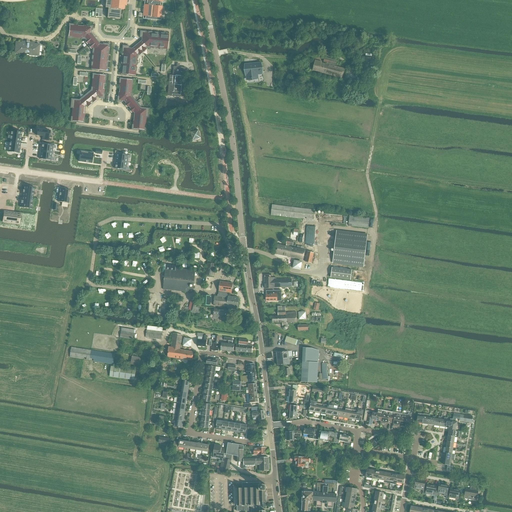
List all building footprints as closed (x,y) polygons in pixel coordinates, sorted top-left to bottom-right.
[(119,19),(120,10),(123,10),(124,5),(123,5),(123,0),(108,0),(107,18),(112,18),(114,19),(119,19)] [(159,17),(161,17),(161,14),(162,14),(162,11),(161,11),(162,7),(160,7),(160,1),(162,2),(162,0),(145,0),(147,0),(146,5),(144,5),(144,9),(143,9),(142,12),(143,12),(143,16),(145,16),(145,19),(158,20),(159,17)] [(74,25),(69,24),(68,38),(72,38),(72,37),(81,38),(81,39),(85,40),(93,48),(92,53),(93,53),(93,56),(92,56),(91,60),(92,60),(92,62),(91,62),(91,66),(92,66),(91,69),(106,71),(106,67),(107,67),(107,64),(106,64),(107,61),(108,61),(108,58),(107,57),(107,55),(108,55),(109,51),(108,51),(108,47),(109,47),(109,44),(103,44),(103,45),(100,44),(91,33),(91,30),(92,31),(92,26),(87,26),(87,27),(74,25)] [(146,32),(140,31),(139,37),(142,38),(141,41),(131,49),(128,48),(129,46),(122,46),(122,51),(123,51),(123,54),(122,54),(121,57),(122,57),(122,60),(121,60),(121,64),(122,64),(121,66),(120,66),(120,70),(121,70),(121,74),(135,75),(135,71),(136,72),(136,68),(135,68),(136,65),(137,65),(137,62),(136,61),(136,59),(137,59),(138,54),(145,48),(150,48),(150,47),(153,48),(153,49),(156,49),(156,48),(159,48),(159,49),(163,50),(163,49),(167,49),(168,35),(164,35),(164,34),(161,33),(161,34),(158,34),(158,33),(154,33),(154,34),(152,33),(152,32),(148,32),(148,33),(146,33),(146,32)] [(24,54),(25,43),(16,42),(15,53),(24,54)] [(25,43),(24,54),(38,56),(39,44),(29,43),(30,42),(26,42),(26,43),(25,43)] [(361,71),(370,72),(371,58),(361,57),(360,70),(361,71)] [(335,66),(337,61),(325,58),(323,62),(326,63),(326,64),(321,63),(322,62),(315,60),(312,71),(341,78),(344,69),(331,66),(331,65),(335,66)] [(246,72),(244,72),(246,84),(264,82),(263,72),(261,72),(260,64),(245,66),(246,72)] [(185,68),(173,66),(172,75),(169,75),(167,96),(182,98),(185,68)] [(99,74),(92,74),(92,79),(93,79),(92,88),(91,88),(91,90),(79,100),(71,99),(70,108),(73,108),(72,117),(71,117),(70,122),(84,123),(85,118),(84,118),(85,107),(97,97),(100,97),(100,98),(104,99),(104,94),(103,93),(105,80),(106,80),(106,75),(100,75),(100,76),(98,76),(99,74)] [(125,79),(119,78),(119,83),(120,83),(118,97),(117,97),(117,102),(121,102),(121,101),(124,101),(134,114),(133,125),(132,125),(131,130),(145,131),(146,126),(145,126),(146,117),(148,117),(149,109),(141,108),(140,107),(132,97),(131,96),(132,93),(131,93),(132,84),(132,85),(133,80),(127,79),(127,80),(125,80),(125,79)] [(37,129),(36,136),(42,137),(41,140),(48,141),(50,131),(37,129)] [(11,131),(9,141),(21,143),(22,132),(11,130),(11,131)] [(198,130),(191,133),(193,140),(201,138),(198,130)] [(8,152),(19,154),(19,153),(21,143),(9,141),(8,152)] [(41,144),(40,151),(52,153),(53,148),(55,148),(56,146),(41,144)] [(40,151),(39,159),(54,161),(54,158),(52,158),(52,153),(40,151)] [(80,154),(79,162),(92,164),(93,153),(89,152),(88,155),(80,154)] [(116,154),(115,161),(127,163),(127,158),(130,158),(130,156),(116,154)] [(115,161),(114,169),(128,171),(128,168),(126,168),(127,163),(115,161)] [(23,186),(22,197),(33,198),(34,188),(35,188),(23,186)] [(60,189),(58,202),(69,203),(67,203),(68,191),(70,191),(70,190),(60,189)] [(20,207),(20,208),(32,209),(33,198),(22,197),(20,207)] [(313,220),(315,210),(272,205),(271,215),(313,220)] [(4,212),(3,221),(19,224),(20,214),(4,212)] [(348,226),(368,228),(369,218),(349,216),(348,226)] [(368,235),(336,232),(334,252),(332,263),(335,263),(363,266),(368,235)] [(292,246),(293,241),(287,240),(286,245),(286,246),(277,245),(275,254),(290,258),(292,248),(289,247),(289,245),(292,246)] [(292,248),(290,258),(303,260),(305,250),(292,248)] [(311,264),(313,253),(307,252),(305,262),(311,264)] [(213,276),(215,265),(208,263),(205,275),(213,276)] [(166,267),(163,289),(193,293),(195,271),(176,268),(176,266),(166,264),(166,267)] [(332,268),(331,278),(351,280),(353,270),(332,268)] [(271,278),(271,275),(265,275),(265,289),(274,289),(274,285),(276,285),(276,288),(292,287),(292,279),(276,280),(276,279),(273,279),(273,278),(271,278)] [(232,293),(233,283),(220,281),(219,292),(221,292),(220,297),(214,296),(213,306),(220,306),(226,307),(237,309),(239,298),(227,296),(228,293),(232,293)] [(266,294),(266,301),(281,301),(281,294),(281,291),(266,291),(266,294)] [(203,296),(202,306),(210,307),(211,296),(203,296)] [(192,312),(199,314),(202,303),(195,301),(192,312)] [(286,316),(286,313),(285,313),(285,307),(282,307),(281,307),(278,307),(278,316),(281,316),(286,316)] [(214,309),(213,318),(221,319),(221,315),(229,316),(229,311),(226,311),(220,310),(214,309)] [(286,316),(281,316),(281,317),(272,317),(272,323),(282,323),(282,326),(283,326),(283,329),(284,330),(286,330),(287,329),(287,327),(286,326),(286,323),(297,322),(296,313),(286,313),(286,316)] [(312,322),(321,322),(320,313),(312,314),(312,322)] [(121,328),(120,337),(134,340),(136,331),(121,328)] [(161,339),(162,332),(147,330),(146,338),(161,339)] [(180,350),(182,335),(173,334),(171,348),(169,348),(167,357),(192,360),(193,352),(180,350)] [(198,334),(197,337),(202,337),(202,340),(198,340),(197,346),(206,347),(206,341),(206,336),(204,336),(204,334),(198,334)] [(183,338),(182,346),(191,348),(192,339),(183,338)] [(246,343),(247,343),(247,340),(239,340),(239,345),(237,345),(236,352),(245,352),(246,343)] [(71,348),(70,358),(77,359),(83,360),(83,357),(86,358),(86,360),(90,361),(90,359),(91,356),(91,351),(71,348)] [(317,383),(319,351),(311,349),(303,348),(301,382),(317,383)] [(91,356),(90,359),(94,360),(94,361),(113,364),(115,355),(91,351),(91,356)] [(288,352),(277,353),(277,360),(291,359),(291,357),(288,357),(288,352)] [(132,357),(130,366),(139,367),(141,359),(132,357)] [(247,374),(255,373),(254,365),(247,365),(247,374)] [(134,380),(136,371),(111,367),(110,377),(134,380)] [(206,371),(205,378),(214,379),(215,372),(206,371)] [(255,373),(247,374),(248,375),(242,376),(243,382),(255,381),(255,373)] [(233,381),(232,391),(241,392),(242,382),(233,381)] [(248,388),(246,388),(246,391),(249,391),(249,394),(257,393),(256,384),(248,385),(248,388)] [(249,394),(246,394),(247,402),(258,401),(257,393),(249,394)] [(328,406),(326,415),(332,416),(334,406),(334,405),(328,404),(328,406)] [(257,407),(251,408),(252,417),(258,416),(259,420),(259,422),(262,422),(262,420),(264,420),(263,411),(258,411),(257,407)] [(365,411),(363,421),(366,422),(366,426),(370,427),(371,429),(373,429),(374,428),(375,426),(374,425),(372,424),(373,420),(381,422),(383,411),(378,410),(378,412),(377,412),(377,414),(373,413),(373,415),(369,414),(370,412),(365,411)] [(381,422),(381,424),(385,425),(385,424),(387,424),(387,423),(390,423),(392,412),(383,411),(381,422)] [(392,412),(390,423),(393,424),(393,425),(396,426),(395,427),(399,427),(401,414),(392,412)] [(401,414),(399,427),(403,428),(403,427),(405,428),(406,426),(409,427),(411,414),(408,414),(408,415),(401,414)] [(449,428),(449,430),(456,431),(457,422),(455,422),(456,418),(459,419),(459,418),(460,415),(453,414),(452,420),(452,421),(451,426),(451,428),(449,428)] [(172,420),(172,423),(176,424),(176,427),(173,427),(173,430),(178,431),(179,428),(182,428),(183,422),(172,420)] [(304,429),(303,435),(310,436),(309,439),(318,440),(320,431),(320,430),(309,428),(309,429),(304,429)] [(286,440),(293,440),(293,436),(301,436),(301,431),(293,431),(293,432),(286,432),(286,440)] [(320,431),(318,440),(333,443),(335,433),(324,431),(324,432),(320,431)] [(335,433),(333,443),(339,444),(339,442),(344,443),(344,445),(349,446),(350,446),(351,443),(349,443),(350,437),(346,436),(346,435),(335,433)] [(184,448),(185,442),(179,441),(179,442),(174,441),(173,448),(178,449),(178,447),(184,448)] [(228,443),(226,454),(232,455),(236,456),(236,462),(243,462),(243,458),(243,445),(228,443)] [(214,445),(212,456),(219,457),(219,458),(222,458),(222,461),(224,462),(223,469),(229,470),(231,460),(232,455),(226,454),(224,453),(225,450),(221,450),(222,446),(214,445)] [(269,457),(256,458),(256,465),(260,465),(260,470),(269,470),(269,457)] [(303,457),(295,457),(295,462),(296,462),(296,467),(305,467),(305,462),(309,462),(309,457),(303,457)] [(444,459),(443,465),(447,465),(446,471),(452,472),(452,471),(453,467),(450,466),(451,460),(444,459)] [(392,474),(390,484),(396,485),(397,483),(396,483),(398,474),(397,473),(397,475),(392,474)] [(427,487),(426,487),(424,487),(424,482),(416,480),(414,489),(423,490),(422,494),(426,494),(426,493),(425,493),(427,487)] [(313,493),(312,501),(316,501),(316,507),(322,507),(322,501),(327,502),(327,507),(333,508),(333,502),(336,502),(336,494),(331,494),(332,488),(334,488),(334,484),(336,484),(337,481),(325,481),(325,483),(324,483),(317,483),(317,487),(320,487),(319,493),(317,493),(313,493)] [(242,488),(237,488),(237,511),(249,511),(249,509),(250,509),(250,511),(259,511),(260,511),(259,507),(260,506),(260,507),(263,508),(265,506),(266,506),(267,506),(266,505),(266,502),(267,502),(266,491),(267,491),(267,490),(265,490),(265,484),(260,485),(260,482),(242,483),(242,488)] [(450,492),(450,491),(447,491),(448,486),(439,484),(438,489),(438,493),(447,494),(446,498),(449,499),(449,497),(450,492)] [(477,491),(478,485),(472,484),(471,490),(466,489),(464,498),(476,500),(478,491),(477,491)] [(438,489),(435,489),(436,486),(427,485),(426,487),(427,487),(425,493),(426,493),(434,495),(434,496),(437,497),(438,493),(438,489)] [(450,492),(449,497),(455,499),(455,500),(458,501),(458,500),(460,501),(461,498),(461,496),(462,493),(459,493),(460,491),(450,489),(450,491),(450,492)] [(312,503),(312,501),(313,493),(313,492),(312,492),(302,492),(302,503),(302,511),(310,511),(310,503),(312,503)]
